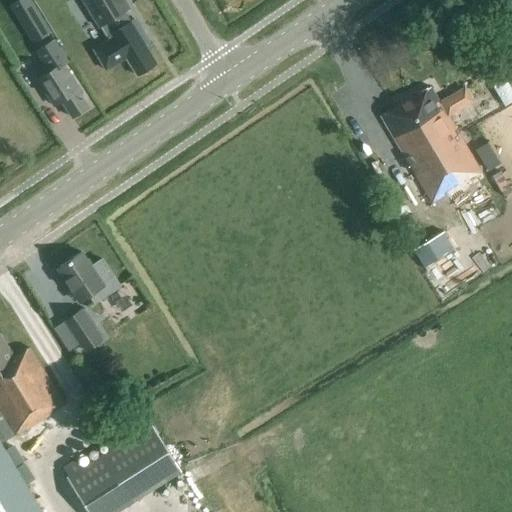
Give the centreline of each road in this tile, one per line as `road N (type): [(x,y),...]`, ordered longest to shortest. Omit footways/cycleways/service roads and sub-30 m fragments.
road 1 (primary): [(0,235),(227,85)]
road 2 (primary): [(227,85),(351,0)]
